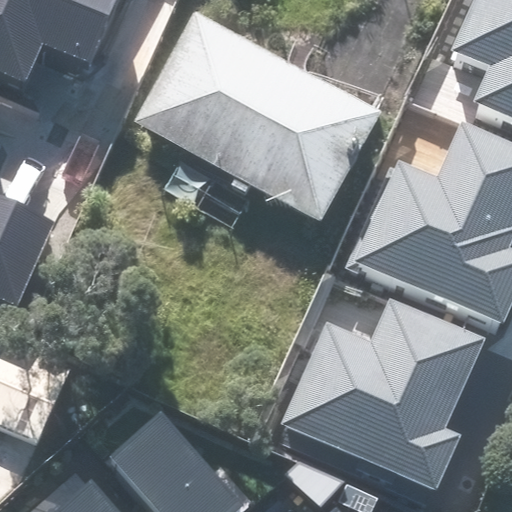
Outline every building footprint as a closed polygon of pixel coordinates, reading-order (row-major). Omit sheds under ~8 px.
[(0,0),(0,66),(23,77),(38,43),(89,66),(119,0),(0,0)] [(457,118),(511,138),(511,0),(480,0),(457,62),(475,69),(457,118)] [(181,155),(159,199),(236,238),(258,194),(336,233),(394,118),(195,17),(136,132),(181,155)] [(511,256),(503,253),(511,230),(511,164),(461,145),(438,204),(389,185),(354,277),(503,334),(511,310),(511,256)] [(0,298),(15,305),(53,222),(0,198),(0,298)] [(478,344),(386,312),(373,350),(314,329),(271,451),(422,503),(478,344)] [(76,376),(0,342),(0,433),(42,452),(76,376)] [(240,511),(149,412),(100,457),(151,511),(240,511)] [(106,511),(81,483),(49,511),(106,511)]
